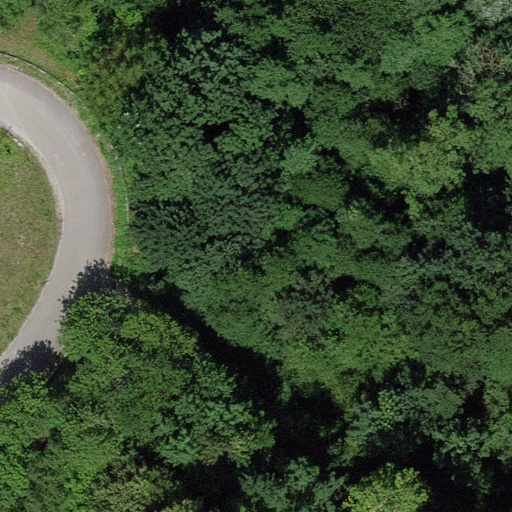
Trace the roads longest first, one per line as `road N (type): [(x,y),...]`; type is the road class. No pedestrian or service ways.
road 1 (track): [(96,260),(319,458),(464,511)]
road 2 (track): [(0,404),(69,319),(96,260),(90,168),(48,121),(0,91)]
